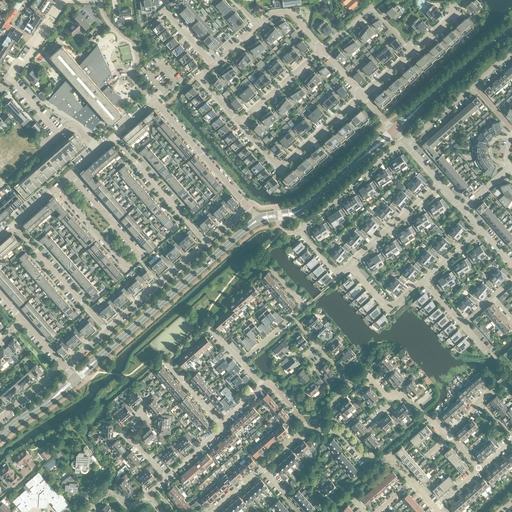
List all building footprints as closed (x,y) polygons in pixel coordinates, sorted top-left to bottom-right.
[(153,3),(152,3),(151,0),(149,0),(147,0),(147,1),(145,2),(145,0),(140,1),(141,10),(145,10),(146,11),(152,10),(151,6),(152,6),(160,5),(159,0),(153,1),(153,3)] [(217,12),(220,10),(228,3),(225,0),(216,0),(212,4),(211,5),(217,12)] [(338,0),(339,0),(344,5),(345,4),(347,5),(345,7),(349,12),(351,10),(361,0),(338,0)] [(470,8),(471,8),(472,9),(471,10),(474,14),(482,8),(479,4),(480,3),(476,0),(474,0),(472,2),(472,1),(467,5),(470,8)] [(179,13),(183,18),(193,9),(187,2),(179,10),(180,12),(179,13)] [(220,15),(223,19),(232,11),(230,9),(232,8),(228,3),(220,10),(223,13),(220,15)] [(392,16),(395,19),(402,13),(399,10),(400,9),(396,4),(393,7),(392,6),(388,10),(391,14),(392,13),(393,15),(392,16)] [(426,13),(432,20),(436,17),(435,15),(437,14),(437,15),(441,12),(437,7),(436,8),(433,5),(428,9),(429,10),(426,13)] [(11,11),(8,15),(13,18),(17,11),(13,8),(11,11)] [(119,10),(120,17),(132,16),(131,8),(119,10)] [(193,9),(183,18),(185,20),(187,23),(189,21),(191,23),(199,16),(198,15),(193,9)] [(223,19),(229,25),(240,16),(235,12),(234,13),(232,11),(223,19)] [(31,18),(28,23),(37,28),(44,18),(45,17),(39,13),(38,15),(36,13),(34,16),(31,14),(29,17),(31,18)] [(75,22),(81,29),(84,31),(90,25),(79,14),(73,20),(75,22)] [(7,17),(5,20),(9,23),(13,18),(8,15),(7,17)] [(191,27),(195,32),(205,23),(199,16),(191,23),(192,26),(191,27)] [(240,16),(229,25),(235,32),(244,25),(242,22),(244,21),(240,16)] [(374,24),(372,26),(378,32),(381,30),(379,28),(383,25),(379,20),(378,20),(375,17),(371,21),(374,24)] [(467,21),(463,25),(471,33),(472,32),(470,30),(473,27),(472,26),(475,24),(468,17),(465,20),(467,21)] [(158,18),(150,25),(157,33),(165,27),(161,23),(162,22),(158,18)] [(411,25),(418,33),(421,30),(420,28),(422,27),(423,28),(426,25),(422,20),(421,21),(418,18),(414,22),(414,23),(411,25)] [(280,26),(278,27),(284,34),(287,31),(286,30),(290,26),(285,21),(284,22),(282,19),(277,22),(280,26)] [(317,29),(323,36),(327,33),(326,32),(328,30),(328,31),(332,28),(328,24),(327,24),(324,21),(319,25),(320,26),(317,29)] [(6,22),(2,27),(5,28),(10,31),(13,33),(10,37),(16,41),(17,42),(23,33),(6,22)] [(81,29),(75,22),(67,29),(73,36),(81,29)] [(28,23),(26,26),(35,32),(37,28),(28,23)] [(201,35),(202,37),(211,29),(205,23),(195,32),(199,36),(201,35)] [(368,25),(363,29),(370,37),(373,33),(375,35),(378,32),(372,26),(370,27),(368,25)] [(458,26),(455,29),(461,36),(463,34),(464,35),(468,32),(470,34),(471,33),(463,25),(459,28),(458,26)] [(35,32),(26,26),(23,30),(28,33),(29,33),(33,36),(35,32)] [(165,27),(157,33),(164,40),(171,34),(167,30),(168,29),(166,26),(165,27)] [(274,26),(269,31),(276,38),(280,35),(281,36),(284,34),(278,27),(276,29),(274,26)] [(203,40),(207,45),(214,38),(211,35),(214,33),(211,29),(202,37),(204,39),(203,40)] [(370,37),(363,29),(358,33),(360,36),(358,38),(364,44),(367,42),(366,40),(370,37)] [(453,33),(449,36),(457,45),(458,44),(456,42),(460,39),(459,38),(461,36),(455,29),(452,31),(453,33)] [(276,38),(269,31),(264,35),(267,37),(264,39),(270,46),(273,43),(272,42),(276,38)] [(86,40),(88,43),(94,37),(91,34),(86,40)] [(165,41),(171,48),(178,42),(174,38),(176,37),(173,34),(165,41)] [(8,36),(5,40),(13,45),(16,41),(10,37),(8,36)] [(214,38),(207,45),(211,50),(212,48),(214,51),(223,43),(217,36),(214,38)] [(444,38),(441,41),(448,48),(450,46),(451,47),(454,44),(456,46),(457,45),(449,36),(445,40),(444,38)] [(353,38),(348,42),(355,50),(358,47),(360,48),(363,45),(357,39),(355,40),(353,38)] [(259,39),(254,44),(261,51),(265,48),(266,50),(269,47),(263,40),(261,42),(259,39)] [(390,41),(387,43),(393,50),(395,48),(398,51),(402,48),(399,44),(400,44),(395,39),(392,42),(390,41)] [(5,40),(2,44),(4,45),(10,50),(13,45),(5,40)] [(297,42),(294,45),(299,51),(301,50),(304,53),(308,49),(306,46),(306,45),(302,40),(298,44),(297,42)] [(178,42),(171,48),(177,55),(184,49),(180,45),(182,44),(179,41),(178,42)] [(440,45),(436,48),(444,57),(445,56),(443,54),(446,51),(445,50),(448,48),(441,41),(438,43),(440,45)] [(345,49),(343,51),(349,57),(352,55),(351,53),(355,50),(348,42),(343,46),(345,49)] [(386,47),(382,51),(389,58),(393,54),(391,51),(393,50),(387,43),(384,46),(386,47)] [(68,77),(48,100),(92,130),(103,117),(110,125),(123,114),(114,104),(122,96),(108,86),(102,91),(100,88),(113,76),(98,44),(79,65),(77,63),(62,45),(49,56),(68,77)] [(252,51),(250,52),(256,59),(258,56),(257,55),(261,51),(254,44),(249,48),(252,51)] [(4,45),(2,50),(8,54),(10,50),(4,45)] [(292,49),(288,52),(295,60),(300,56),(298,53),(299,51),(294,45),(291,47),(292,49)] [(430,50),(428,53),(434,60),(436,58),(437,59),(441,56),(442,58),(444,57),(436,48),(432,52),(430,50)] [(178,56),(184,63),(191,57),(188,53),(189,52),(186,49),(178,56)] [(349,57),(343,51),(341,52),(339,49),(334,53),(337,56),(336,57),(341,62),(345,58),(346,60),(349,57)] [(246,51),(241,56),(248,63),(251,60),(253,61),(256,59),(250,52),(248,54),(246,51)] [(389,58),(382,51),(378,54),(377,53),(374,55),(379,62),(381,60),(384,63),(389,58)] [(295,60),(288,52),(284,56),(283,54),(280,57),(286,63),(288,62),(290,64),(295,60)] [(426,57),(422,60),(430,69),(431,68),(429,66),(433,63),(432,62),(434,60),(428,53),(425,55),(426,57)] [(371,60),(367,64),(374,71),(378,67),(376,65),(378,63),(371,54),(368,57),(371,60)] [(191,57),(184,63),(190,70),(197,64),(194,60),(195,59),(192,56),(191,57)] [(248,63),(241,56),(236,60),(238,62),(236,64),(242,71),(245,68),(244,67),(248,63)] [(277,62),(273,65),(280,73),(285,69),(283,66),(285,64),(279,58),(276,61),(277,62)] [(417,62),(414,65),(421,72),(423,70),(424,71),(427,68),(429,70),(430,69),(422,60),(418,64),(417,62)] [(320,71),(318,73),(324,79),(327,77),(326,75),(330,72),(325,67),(324,67),(322,64),(317,68),(320,71)] [(362,66),(359,68),(365,75),(367,73),(369,76),(374,71),(367,64),(363,67),(362,66)] [(231,65),(226,69),(233,77),(236,73),(238,75),(241,72),(235,65),(233,67),(231,65)] [(268,67),(265,70),(271,76),(273,75),(275,77),(280,73),(273,65),(269,69),(268,67)] [(413,69),(409,72),(416,81),(417,80),(416,78),(419,75),(418,74),(421,72),(414,65),(411,67),(413,69)] [(365,75),(359,68),(356,71),(357,72),(353,76),(358,81),(358,80),(361,84),(365,80),(363,77),(365,75)] [(223,76),(221,77),(227,84),(230,81),(229,80),(233,77),(226,69),(221,73),(223,76)] [(32,80),(31,81),(34,85),(39,80),(38,80),(41,78),(41,79),(43,76),(40,73),(37,75),(32,70),(27,75),(32,80)] [(263,74),(260,77),(266,85),(271,81),(269,78),(271,76),(265,70),(262,72),(263,74)] [(314,72),(309,76),(316,84),(320,80),(321,82),(324,79),(318,73),(316,74),(314,72)] [(403,74),(401,76),(407,84),(409,82),(410,83),(414,80),(415,82),(416,81),(409,72),(405,75),(403,74)] [(504,73),(500,76),(506,83),(510,79),(504,73)] [(227,84),(221,77),(219,79),(216,76),(212,79),(215,83),(214,83),(219,89),(223,85),(224,87),(227,84)] [(316,84),(309,76),(304,80),(307,83),(305,85),(310,91),(313,89),(312,87),(316,84)] [(399,81),(395,84),(403,93),(404,92),(402,90),(405,87),(405,86),(407,84),(401,76),(398,79),(399,81)] [(500,76),(496,79),(502,86),(504,88),(508,85),(506,83),(500,76)] [(266,85),(260,77),(256,81),(255,79),(251,82),(257,88),(259,87),(262,89),(266,85)] [(496,79),(493,83),(498,90),(502,86),(496,79)] [(248,87),(245,90),(251,98),(256,94),(254,91),(256,89),(250,83),(247,86),(248,87)] [(493,83),(489,86),(495,93),(498,90),(493,83)] [(390,86),(387,88),(394,96),(396,94),(397,95),(400,92),(402,94),(403,93),(395,84),(391,87),(390,86)] [(299,85),(294,89),(301,97),(305,94),(306,95),(309,92),(303,86),(301,88),(299,85)] [(337,88),(334,90),(339,97),(341,95),(344,98),(348,95),(346,91),(342,86),(338,89),(337,88)] [(495,93),(489,86),(484,90),(491,97),(495,93)] [(186,93),(192,100),(199,94),(200,93),(197,90),(196,91),(193,87),(186,93)] [(386,92),(382,96),(389,105),(390,104),(389,102),(392,99),(391,98),(394,96),(387,88),(384,91),(386,92)] [(292,96),(290,98),(296,104),(298,102),(297,100),(301,97),(294,89),(289,94),(292,96)] [(240,92),(237,95),(242,101),(244,100),(247,102),(251,98),(245,90),(241,94),(240,92)] [(332,94),(328,98),(335,105),(340,101),(338,99),(339,97),(334,90),(331,93),(332,94)] [(199,94),(192,100),(198,107),(206,100),(203,97),(202,98),(199,94)] [(242,101),(237,95),(234,97),(235,99),(231,102),(236,108),(236,107),(239,110),(243,106),(241,103),(242,101)] [(389,105),(382,96),(378,99),(376,98),(373,100),(380,108),(382,105),(383,106),(387,103),(388,106),(389,105)] [(477,96),(472,100),(479,107),(483,104),(477,96)] [(286,97),(281,101),(287,109),(291,106),(293,107),(296,104),(290,98),(288,99),(286,97)] [(335,105),(328,98),(324,101),(323,100),(320,102),(326,109),(328,107),(330,110),(335,105)] [(27,117),(11,100),(5,106),(21,123),(27,117)] [(472,101),(469,104),(475,111),(478,107),(478,108),(479,107),(472,100),(472,101)] [(287,109),(281,101),(276,105),(278,108),(276,110),(282,116),(285,114),(284,112),(287,109)] [(199,108),(205,115),(212,109),(213,108),(210,105),(209,106),(206,102),(199,108)] [(317,107),(313,111),(320,119),(325,114),(323,112),(325,110),(319,103),(316,106),(317,107)] [(469,104),(465,107),(471,114),(475,111),(469,104)] [(465,107),(461,110),(467,117),(471,114),(465,107)] [(151,120),(153,117),(158,113),(154,109),(147,115),(151,120)] [(212,109),(205,115),(211,122),(219,115),(216,112),(215,113),(212,109)] [(362,113),(358,117),(366,125),(367,125),(365,122),(368,119),(370,116),(364,109),(361,112),(362,113)] [(271,110),(266,114),(273,122),(276,119),(278,120),(281,117),(275,111),(273,113),(271,110)] [(461,110),(457,114),(463,121),(467,117),(461,110)] [(308,113),(305,115),(311,122),(313,120),(315,123),(320,119),(313,111),(309,114),(308,113)] [(5,127),(12,119),(7,113),(2,119),(0,117),(0,126),(3,124),(5,127)] [(153,117),(160,124),(164,120),(158,113),(153,117)] [(263,121),(261,123),(267,129),(270,127),(269,125),(273,122),(266,114),(261,119),(263,121)] [(457,114),(453,117),(459,124),(463,121),(457,114)] [(149,121),(151,120),(147,115),(140,121),(144,126),(147,123),(149,126),(151,124),(149,121)] [(303,119),(300,123),(306,130),(311,126),(309,124),(311,122),(305,115),(302,118),(303,119)] [(212,123),(218,130),(225,124),(226,123),(224,120),(222,121),(219,117),(212,123)] [(353,118),(350,121),(356,128),(359,126),(360,127),(363,124),(365,126),(366,125),(358,117),(354,120),(353,118)] [(453,117),(449,121),(455,127),(459,124),(453,117)] [(157,127),(160,131),(168,125),(164,120),(160,124),(157,127)] [(148,130),(144,126),(140,121),(131,129),(139,138),(148,130)] [(267,129),(261,123),(259,125),(256,121),(252,125),(255,128),(254,129),(259,134),(263,131),(264,132),(267,129)] [(348,125),(345,128),(352,137),(353,136),(352,134),(355,131),(354,130),(356,128),(350,121),(347,123),(348,125)] [(449,121),(446,124),(452,131),(455,127),(449,121)] [(500,121),(492,123),(496,133),(500,132),(501,132),(500,130),(505,126),(500,121)] [(491,122),(485,126),(486,127),(492,135),(496,133),(492,123),(491,122)] [(42,128),(36,123),(31,127),(37,133),(42,128)] [(306,130),(300,123),(296,126),(295,125),(291,127),(297,134),(299,132),(302,135),(306,130)] [(225,124),(218,130),(224,137),(232,130),(230,127),(228,128),(225,124)] [(446,124),(442,127),(448,134),(452,131),(446,124)] [(160,131),(164,135),(171,129),(168,125),(160,131)] [(442,127),(438,131),(444,138),(448,134),(442,127)] [(486,127),(481,132),(489,139),(492,135),(486,127)] [(288,133),(285,136),(291,144),(296,139),(294,137),(296,135),(290,128),(287,131),(288,133)] [(339,130),(336,133),(343,140),(345,138),(346,139),(349,136),(351,138),(352,137),(345,128),(341,132),(339,130)] [(130,146),(139,138),(131,129),(122,137),(130,146)] [(164,135),(167,139),(175,133),(171,129),(164,135)] [(438,131),(434,134),(440,141),(444,138),(438,131)] [(225,138),(231,145),(238,139),(239,138),(237,135),(236,136),(232,132),(225,138)] [(481,132),(477,139),(487,143),(489,139),(481,132)] [(33,190),(63,164),(77,152),(77,153),(86,146),(74,133),(14,185),(26,198),(34,191),(33,190)] [(167,139),(171,144),(179,137),(175,133),(167,139)] [(335,137),(331,140),(339,149),(340,148),(338,146),(341,143),(340,142),(343,140),(336,133),(334,135),(335,137)] [(434,134),(430,137),(436,144),(440,141),(434,134)] [(280,138),(277,140),(282,147),(284,145),(287,148),(291,144),(285,136),(281,139),(280,138)] [(171,144),(175,148),(182,141),(179,137),(171,144)] [(430,137),(426,141),(432,148),(436,144),(430,137)] [(238,139),(231,145),(237,152),(245,145),(243,141),(242,142),(238,139)] [(477,139),(475,145),(485,147),(487,143),(477,139)] [(282,147),(277,140),(274,143),(275,144),(271,148),(276,153),(276,152),(279,156),(283,152),(281,149),(282,147)] [(326,142),(323,145),(329,152),(332,150),(333,151),(336,148),(338,150),(339,149),(331,140),(327,144),(326,142)] [(175,148),(178,152),(186,145),(182,141),(175,148)] [(426,141),(421,145),(428,153),(433,149),(432,148),(426,141)] [(143,156),(144,155),(151,149),(147,145),(139,152),(143,156)] [(178,152),(182,156),(189,149),(186,145),(178,152)] [(321,149),(318,152),(325,161),(326,160),(324,158),(328,155),(327,154),(329,152),(323,145),(320,147),(321,149)] [(108,150),(114,158),(116,159),(120,155),(112,146),(108,150)] [(238,153),(244,160),(252,154),(253,153),(250,150),(249,151),(245,147),(238,153)] [(144,155),(147,159),(154,153),(151,149),(144,155)] [(189,149),(182,156),(185,160),(193,153),(189,149)] [(433,149),(428,153),(435,161),(440,156),(439,155),(440,154),(438,151),(436,152),(433,149)] [(108,150),(104,153),(110,161),(114,158),(108,150)] [(312,154),(309,157),(316,164),(318,162),(319,163),(322,160),(324,162),(325,161),(318,152),(314,156),(312,154)] [(104,153),(99,157),(106,165),(110,161),(104,153)] [(147,159),(151,162),(157,157),(154,153),(147,159)] [(252,154),(244,160),(250,167),(259,160),(256,156),(255,157),(252,154)] [(397,157),(395,159),(401,168),(406,164),(405,162),(408,160),(403,154),(397,158),(397,157)] [(187,162),(190,166),(198,159),(194,155),(187,162)] [(440,156),(435,161),(439,165),(445,159),(442,155),(440,156)] [(478,167),(480,166),(488,160),(486,156),(477,159),(474,160),(478,167)] [(99,157),(95,161),(102,168),(106,165),(99,157)] [(151,162),(154,166),(161,161),(160,161),(157,157),(151,162)] [(308,161),(304,164),(312,173),(313,172),(311,170),(314,167),(313,166),(316,164),(309,157),(306,159),(308,161)] [(157,170),(164,164),(165,163),(162,159),(160,161),(161,161),(154,166),(157,170)] [(190,166),(194,170),(202,163),(198,159),(190,166)] [(401,168),(395,159),(391,162),(390,163),(391,165),(389,167),(393,173),(401,168)] [(445,159),(439,165),(442,168),(449,163),(445,159)] [(484,171),(485,171),(491,163),(488,160),(480,166),(485,171),(484,171)] [(95,161),(91,164),(98,172),(102,168),(95,161)] [(251,168),(257,175),(265,169),(266,168),(263,165),(262,166),(258,162),(251,168)] [(194,170),(198,174),(205,167),(202,163),(194,170)] [(449,163),(442,168),(445,172),(452,166),(449,163)] [(491,163),(485,171),(493,177),(498,172),(495,168),(495,166),(491,163)] [(91,164),(87,168),(94,175),(98,172),(91,164)] [(119,170),(122,174),(127,170),(129,169),(125,164),(119,170)] [(157,170),(161,174),(167,168),(164,164),(157,170)] [(299,166),(296,168),(302,176),(305,174),(306,175),(309,172),(311,174),(312,173),(304,164),(300,167),(299,166)] [(452,166),(445,172),(449,176),(455,170),(452,166)] [(198,174),(201,178),(209,171),(205,167),(198,174)] [(80,174),(94,189),(102,183),(99,180),(99,179),(96,182),(92,177),(94,175),(87,168),(80,174)] [(161,174),(164,178),(171,172),(167,168),(161,174)] [(294,173),(290,176),(298,185),(299,184),(297,182),(301,179),(300,178),(302,176),(296,168),(293,171),(294,173)] [(381,171),(379,172),(386,182),(391,178),(389,176),(392,174),(388,168),(382,172),(381,171)] [(265,169),(257,175),(263,182),(272,174),(269,171),(268,172),(265,169)] [(120,175),(124,179),(130,174),(127,170),(122,174),(120,175)] [(455,170),(449,176),(452,180),(459,174),(455,170)] [(201,178),(205,182),(212,175),(209,171),(201,178)] [(164,178),(168,181),(174,176),(171,172),(164,178)] [(386,182),(379,172),(375,176),(374,176),(376,179),(373,180),(378,187),(386,182)] [(411,180),(413,182),(422,189),(423,188),(423,187),(428,182),(427,181),(427,182),(419,172),(416,176),(415,175),(411,180)] [(124,179),(127,183),(134,177),(130,174),(124,179)] [(459,174),(452,180),(455,184),(462,178),(459,174)] [(205,182),(208,186),(216,180),(212,175),(205,182)] [(168,181),(171,185),(177,180),(174,176),(168,181)] [(298,185),(290,176),(287,179),(285,178),(282,180),(289,188),(291,186),(292,186),(295,184),(297,186),(298,185)] [(126,184),(129,188),(137,181),(134,177),(127,183),(126,184)] [(269,188),(272,192),(279,185),(276,182),(275,183),(273,181),(274,180),(271,177),(267,181),(268,182),(264,185),(268,189),(269,188)] [(499,183),(500,186),(509,183),(505,178),(506,178),(505,177),(499,183)] [(462,178),(455,184),(459,188),(465,182),(462,178)] [(171,185),(174,189),(181,184),(177,180),(171,185)] [(208,186),(212,190),(220,184),(216,180),(208,186)] [(133,192),(134,191),(140,185),(137,181),(129,188),(133,192)] [(366,185),(364,186),(370,195),(375,192),(374,190),(376,188),(372,181),(366,185)] [(413,182),(407,189),(413,194),(415,192),(417,194),(418,193),(422,189),(413,182)] [(465,182),(459,188),(462,191),(462,192),(469,185),(465,182)] [(499,200),(502,204),(511,193),(511,186),(511,187),(510,183),(510,182),(509,183),(500,186),(503,192),(503,193),(504,192),(505,194),(499,200)] [(94,189),(98,194),(105,187),(102,183),(94,189)] [(174,189),(178,193),(184,187),(181,184),(174,189)] [(220,184),(212,190),(216,194),(223,188),(220,184)] [(469,185),(462,192),(466,196),(473,190),(474,191),(476,189),(471,184),(469,185)] [(134,191),(137,194),(144,189),(140,185),(134,191)] [(370,195),(364,186),(360,189),(359,190),(360,192),(358,194),(362,200),(370,195)] [(98,194),(101,198),(109,191),(105,187),(98,194)] [(178,193),(181,197),(187,191),(184,187),(178,193)] [(137,194),(141,198),(147,193),(144,189),(137,194)] [(402,191),(398,195),(406,203),(408,201),(407,201),(412,195),(406,190),(404,192),(402,191)] [(101,198),(105,202),(112,195),(109,191),(101,198)] [(181,197),(184,201),(191,195),(187,191),(181,197)] [(11,197),(11,198),(18,205),(22,201),(16,194),(14,192),(10,196),(11,197)] [(141,198),(144,202),(150,196),(147,193),(141,198)] [(511,193),(502,204),(506,208),(511,200),(511,193)] [(184,201),(188,204),(194,199),(196,198),(192,194),(191,195),(184,201)] [(230,194),(223,201),(228,206),(230,204),(234,209),(239,204),(230,194)] [(105,202),(108,206),(116,199),(112,195),(105,202)] [(350,198),(348,200),(355,209),(360,205),(361,207),(363,205),(357,195),(351,199),(350,198)] [(406,203),(398,195),(392,203),(398,208),(400,205),(402,207),(402,206),(406,203)] [(144,202),(147,206),(154,200),(150,196),(144,202)] [(61,219),(68,212),(54,197),(47,203),(54,210),(56,208),(61,213),(58,216),(61,219)] [(11,198),(7,201),(14,209),(18,205),(11,198)] [(436,202),(434,203),(440,212),(449,206),(442,198),(436,202)] [(3,205),(10,212),(14,209),(7,201),(5,199),(1,203),(3,205)] [(108,206),(112,210),(120,203),(116,199),(108,206)] [(188,204),(191,208),(196,204),(198,203),(194,199),(188,204)] [(147,206),(151,210),(157,204),(154,200),(147,206)] [(355,209),(348,200),(344,203),(343,204),(345,206),(342,207),(347,214),(355,209)] [(223,201),(217,207),(225,216),(230,212),(226,208),(228,206),(223,201)] [(476,208),(480,212),(487,206),(483,202),(476,208)] [(50,214),(54,210),(47,203),(43,206),(50,214)] [(112,210),(116,214),(123,207),(120,203),(112,210)] [(440,212),(434,203),(430,206),(429,207),(430,209),(428,211),(432,218),(440,212)] [(151,210),(154,214),(161,208),(157,204),(151,210)] [(196,204),(191,208),(189,209),(193,214),(199,208),(196,204)] [(386,204),(382,209),(391,216),(392,215),(392,214),(396,209),(390,204),(388,206),(386,204)] [(3,205),(0,207),(0,209),(6,216),(10,212),(3,205)] [(46,218),(50,214),(43,206),(39,210),(46,218)] [(480,212),(484,216),(490,210),(487,206),(480,212),(480,213),(480,212)] [(123,207),(116,214),(119,218),(127,211),(123,207)] [(217,207),(210,213),(214,218),(216,216),(221,221),(225,216),(217,207)] [(158,217),(164,212),(161,208),(154,214),(153,215),(156,219),(158,217)] [(335,212),(333,213),(339,222),(344,219),(343,217),(345,215),(341,209),(335,212)] [(391,216),(382,209),(376,216),(382,221),(384,219),(386,221),(387,220),(391,216)] [(42,221),(46,218),(39,210),(35,214),(42,221)] [(484,216),(487,220),(494,214),(490,210),(484,216)] [(61,219),(64,223),(72,216),(68,212),(61,219)] [(158,217),(161,221),(167,216),(164,212),(158,217)] [(420,215),(418,217),(425,226),(430,222),(428,220),(431,219),(426,212),(421,216),(420,215)] [(121,220),(124,224),(132,217),(128,213),(121,220)] [(210,213),(203,219),(211,229),(216,224),(212,220),(214,218),(210,213)] [(339,222),(333,213),(329,217),(328,217),(329,219),(327,221),(331,228),(339,222)] [(38,225),(42,221),(35,214),(31,217),(38,225)] [(487,220),(490,224),(497,218),(494,214),(487,220)] [(64,223),(68,227),(75,221),(72,216),(64,223)] [(161,221),(164,225),(171,219),(167,216),(161,221)] [(367,222),(367,223),(375,230),(377,229),(376,228),(381,223),(373,216),(370,219),(368,217),(365,221),(367,222)] [(34,228),(38,225),(31,217),(27,221),(34,228)] [(124,224),(128,228),(136,221),(132,217),(124,224)] [(425,226),(418,217),(415,220),(414,220),(413,221),(415,223),(412,225),(417,231),(425,226)] [(490,224),(494,227),(500,221),(497,218),(490,224)] [(168,229),(169,228),(174,223),(171,219),(164,225),(168,229)] [(211,229),(203,219),(196,225),(200,230),(203,228),(207,233),(211,229)] [(468,227),(462,222),(461,219),(457,224),(455,222),(452,226),(453,228),(462,235),(464,233),(463,233),(468,227)] [(30,232),(34,228),(27,221),(23,224),(30,232)] [(68,227),(71,231),(79,225),(75,221),(68,227)] [(128,228),(132,232),(139,225),(136,221),(128,228)] [(494,227),(497,231),(504,225),(500,221),(494,227)] [(174,223),(169,228),(173,232),(179,226),(175,222),(174,223)] [(319,225),(317,227),(324,236),(329,233),(327,230),(330,229),(325,222),(320,226),(319,225)] [(375,230),(367,223),(361,230),(367,235),(369,233),(371,234),(371,233),(375,230)] [(71,231),(75,235),(82,229),(79,225),(71,231)] [(132,232),(135,236),(143,229),(139,225),(132,232)] [(497,231),(500,235),(507,229),(504,225),(497,231)] [(405,229),(403,230),(409,240),(414,236),(413,234),(415,232),(411,226),(405,230),(405,229)] [(324,236),(317,227),(313,230),(312,231),(314,233),(311,235),(316,241),(324,236)] [(355,232),(351,236),(360,244),(361,242),(365,236),(359,231),(356,228),(355,230),(354,230),(355,232)] [(462,235),(453,228),(447,235),(453,240),(455,237),(457,239),(458,238),(462,235)] [(75,235),(78,239),(86,233),(82,229),(75,235)] [(135,236),(139,240),(146,233),(143,229),(135,236)] [(500,235),(504,239),(511,233),(507,229),(500,235)] [(190,230),(183,236),(191,246),(196,242),(192,237),(194,235),(190,230)] [(409,240),(403,230),(399,234),(398,234),(399,237),(397,238),(401,245),(409,240)] [(43,244),(44,242),(51,237),(47,233),(39,240),(43,244)] [(78,239),(82,243),(90,237),(86,233),(78,239)] [(139,240),(142,244),(150,238),(146,233),(139,240)] [(12,234),(4,241),(11,250),(20,243),(12,234)] [(360,244),(351,236),(349,235),(346,239),(348,240),(345,243),(351,249),(353,246),(355,248),(356,247),(360,244)] [(183,236),(176,243),(180,247),(182,246),(187,250),(191,246),(183,236)] [(442,236),(438,241),(446,248),(448,247),(447,246),(452,241),(446,236),(444,238),(442,236)] [(44,242),(48,246),(54,240),(51,237),(44,242)] [(90,237),(82,243),(86,248),(93,241),(90,237)] [(142,244),(146,248),(153,242),(150,238),(142,244)] [(389,243),(387,244),(394,253),(399,250),(400,251),(402,249),(395,239),(390,243),(389,243)] [(48,246),(51,250),(57,244),(54,240),(48,246)] [(0,244),(0,255),(3,258),(11,250),(4,241),(0,244)] [(301,241),(289,252),(295,257),(299,254),(299,255),(303,251),(303,250),(305,248),(301,241)] [(446,248),(438,241),(432,248),(438,253),(440,251),(442,253),(442,252),(446,248)] [(153,242),(146,248),(150,253),(157,246),(153,242)] [(89,255),(91,254),(98,247),(95,243),(86,251),(89,255)] [(176,243),(169,249),(178,258),(182,254),(178,249),(180,247),(176,243)] [(51,250),(54,254),(61,248),(57,244),(51,250)] [(394,253),(387,244),(383,247),(382,248),(384,250),(381,252),(386,258),(394,253)] [(474,249),(480,258),(482,260),(486,257),(485,255),(486,255),(484,252),(487,250),(482,244),(476,248),(474,249)] [(340,245),(336,250),(344,257),(346,256),(345,255),(350,250),(344,245),(342,247),(340,245)] [(91,254),(94,258),(102,251),(98,247),(91,254)] [(54,254),(58,258),(64,252),(61,248),(54,254)] [(344,257),(336,250),(334,248),(330,252),(332,254),(330,257),(335,263),(338,260),(340,262),(340,261),(344,257)] [(425,248),(421,253),(431,262),(432,261),(432,260),(437,255),(429,248),(427,250),(425,248)] [(169,249),(162,255),(166,260),(169,258),(173,262),(178,258),(169,249)] [(307,249),(296,259),(302,264),(305,261),(306,262),(310,259),(309,258),(312,256),(307,249)] [(480,258),(474,249),(470,252),(469,253),(471,255),(468,257),(473,263),(480,258)] [(94,258),(98,262),(106,255),(102,251),(94,258)] [(19,258),(22,261),(27,257),(29,256),(25,252),(19,258)] [(58,258),(61,261),(68,256),(64,252),(58,258)] [(374,256),(372,258),(378,267),(383,263),(382,261),(384,259),(380,253),(374,257),(374,256)] [(431,262),(421,253),(417,257),(419,259),(416,262),(422,267),(424,265),(426,266),(427,266),(431,262)] [(98,262),(102,266),(109,259),(106,255),(98,262)] [(162,255),(155,261),(164,270),(169,266),(164,261),(166,260),(162,255)] [(61,261),(65,265),(71,260),(68,256),(61,261)] [(316,265),(318,263),(314,256),(302,267),(309,272),(312,269),(313,270),(316,266),(316,265)] [(21,263),(24,267),(31,261),(27,257),(22,261),(21,263)] [(378,267),(372,258),(368,261),(367,262),(368,264),(365,266),(370,272),(374,270),(375,272),(379,269),(378,267)] [(460,261),(459,263),(465,272),(470,268),(469,266),(471,264),(467,258),(461,262),(460,261)] [(102,266),(105,270),(113,263),(109,259),(102,266)] [(65,265),(68,269),(74,263),(71,260),(65,265)] [(24,267),(28,271),(34,265),(31,261),(24,267)] [(164,270),(155,261),(148,267),(153,272),(155,270),(159,275),(164,270)] [(68,269),(71,273),(78,267),(74,263),(68,269)] [(105,270),(109,274),(116,267),(113,263),(105,270)] [(411,264),(407,268),(415,276),(417,274),(416,274),(421,268),(415,263),(413,265),(411,264)] [(465,272),(459,263),(455,266),(454,267),(455,269),(453,270),(457,277),(465,272)] [(320,264),(309,274),(315,279),(319,276),(319,277),(323,274),(322,273),(325,271),(320,264)] [(31,274),(37,269),(34,265),(28,271),(26,272),(29,276),(31,274)] [(71,273),(75,277),(81,271),(78,267),(71,273)] [(109,274),(112,278),(120,271),(116,267),(109,274)] [(498,269),(494,273),(502,281),(504,279),(503,279),(508,273),(503,267),(500,270),(498,269)] [(415,276),(407,268),(401,275),(407,281),(409,278),(411,280),(411,279),(415,276)] [(31,274),(34,278),(41,273),(37,269),(31,274)] [(146,269),(138,276),(142,281),(145,278),(149,283),(154,279),(146,269)] [(75,277),(78,281),(84,275),(81,271),(75,277)] [(120,271),(112,278),(116,282),(124,275),(120,271)] [(327,271),(316,282),(322,287),(325,284),(326,285),(330,281),(329,280),(331,278),(327,271)] [(260,279),(264,284),(271,277),(269,275),(270,274),(268,272),(260,279)] [(445,275),(443,276),(449,285),(455,282),(453,280),(456,278),(451,272),(445,275)] [(34,278),(38,282),(44,276),(41,273),(34,278)] [(502,281),(494,273),(488,280),(494,286),(495,283),(497,285),(498,284),(502,281)] [(0,279),(0,283),(2,285),(9,279),(6,274),(0,279)] [(78,281),(81,284),(88,279),(84,275),(78,281)] [(38,282),(41,286),(47,280),(44,276),(38,282)] [(138,276),(131,282),(140,292),(144,288),(140,283),(142,281),(138,276)] [(352,285),(355,283),(350,276),(339,287),(345,292),(348,289),(349,290),(353,286),(352,285)] [(449,285),(443,276),(439,280),(438,280),(440,282),(436,285),(442,291),(449,285)] [(264,284),(268,289),(276,281),(275,279),(274,280),(271,277),(264,284)] [(396,277),(391,282),(400,289),(401,288),(401,287),(406,282),(400,277),(398,279),(396,277)] [(2,285),(5,289),(13,283),(9,279),(2,285)] [(81,284),(85,288),(91,283),(88,279),(81,284)] [(41,286),(44,290),(51,284),(47,280),(41,286)] [(391,282),(390,280),(386,284),(388,286),(385,289),(391,295),(393,292),(395,294),(396,293),(400,289),(391,282)] [(268,289),(272,293),(279,286),(277,284),(278,283),(276,281),(268,289)] [(131,282),(124,288),(128,293),(131,291),(135,296),(140,292),(131,282)] [(482,282),(478,287),(487,294),(488,293),(488,292),(492,287),(486,282),(484,284),(482,282)] [(5,289),(9,293),(16,287),(13,283),(5,289)] [(85,288),(88,292),(94,286),(91,283),(85,288)] [(44,290),(48,294),(54,288),(51,284),(44,290)] [(357,284),(345,294),(352,299),(355,296),(356,297),(359,294),(359,293),(361,291),(357,284)] [(251,287),(248,290),(255,297),(259,293),(252,285),(250,287),(251,287)] [(88,292),(91,296),(96,292),(98,290),(94,286),(88,292)] [(272,293),(276,298),(284,290),(283,288),(282,289),(279,286),(272,293)] [(9,293),(12,298),(20,291),(16,287),(9,293)] [(487,294),(478,287),(472,294),(478,299),(480,297),(482,299),(483,298),(487,294)] [(48,294),(51,297),(58,292),(54,288),(48,294)] [(124,288),(117,294),(126,304),(130,300),(126,295),(128,293),(124,288)] [(245,291),(243,293),(250,301),(255,297),(248,290),(245,292),(245,291)] [(276,298),(280,302),(287,296),(285,293),(286,292),(284,290),(276,298)] [(12,298),(16,302),(24,295),(20,291),(12,298)] [(363,291),(352,302),(358,307),(362,304),(362,305),(366,301),(365,300),(368,298),(363,291)] [(51,297),(55,301),(61,296),(58,292),(51,297)] [(96,292),(91,296),(90,297),(93,301),(100,296),(96,292)] [(425,292),(413,302),(420,307),(423,305),(424,305),(427,302),(427,301),(429,299),(425,292)] [(242,295),(239,298),(246,305),(250,301),(243,293),(241,294),(242,295)] [(117,294),(110,300),(115,305),(117,303),(121,308),(126,304),(117,294)] [(24,295),(16,302),(20,306),(27,299),(24,295)] [(467,296),(463,301),(471,308),(473,307),(472,306),(477,301),(471,295),(469,298),(467,296)] [(55,301),(58,305),(64,299),(61,296),(55,301)] [(280,302),(284,307),(292,299),(290,297),(290,298),(287,296),(280,302)] [(236,299),(234,301),(243,311),(247,307),(246,305),(239,298),(236,300),(236,299)] [(58,305),(61,309),(68,303),(64,299),(58,305)] [(292,299),(284,307),(288,311),(295,305),(293,302),(294,301),(292,299)] [(370,299),(359,309),(365,314),(368,311),(369,312),(373,309),(372,308),(374,306),(370,299)] [(110,300),(103,306),(112,316),(117,312),(112,307),(115,305),(110,300)] [(431,300),(420,310),(426,315),(430,312),(430,313),(434,309),(433,309),(436,307),(431,300)] [(21,307),(25,311),(32,305),(29,301),(21,307)] [(230,306),(231,308),(232,307),(237,313),(238,315),(243,311),(234,301),(232,302),(232,303),(230,306)] [(471,308),(463,301),(457,308),(462,314),(464,311),(466,312),(467,311),(471,308)] [(61,309),(65,313),(71,307),(68,303),(61,309)] [(485,310),(490,315),(498,308),(494,304),(490,308),(489,306),(485,310)] [(25,311),(28,316),(36,309),(32,305),(25,311)] [(112,316),(103,306),(97,312),(101,317),(103,315),(107,320),(112,316)] [(377,306),(365,317),(372,322),(375,319),(375,320),(379,316),(379,315),(381,313),(377,306)] [(68,317),(70,315),(74,311),(71,307),(65,313),(68,317)] [(228,309),(226,310),(234,319),(238,315),(237,313),(232,307),(231,308),(229,310),(228,309)] [(438,307),(426,317),(433,322),(436,320),(437,320),(441,317),(440,316),(442,314),(438,307)] [(490,315),(494,319),(501,313),(499,311),(500,310),(498,308),(490,315)] [(28,316),(32,320),(39,313),(36,309),(28,316)] [(74,311),(70,315),(73,319),(79,314),(76,309),(74,311)] [(267,309),(263,313),(271,322),(274,319),(278,324),(283,320),(275,311),(272,314),(267,309)] [(225,313),(223,315),(229,323),(234,319),(226,310),(224,312),(225,313)] [(32,320),(35,324),(43,317),(39,313),(32,320)] [(263,322),(260,325),(267,333),(272,329),(268,325),(271,322),(263,313),(258,317),(263,322)] [(494,319),(497,323),(505,316),(503,314),(503,315),(501,313),(494,319)] [(385,323),(388,321),(383,314),(372,324),(378,329),(381,326),(382,327),(386,324),(385,323)] [(219,317),(217,318),(225,327),(229,323),(223,315),(220,318),(219,317)] [(318,328),(323,324),(320,321),(315,315),(306,322),(311,328),(316,325),(318,328)] [(445,315),(433,325),(439,330),(443,327),(443,328),(447,324),(449,322),(445,315)] [(497,323),(501,327),(508,321),(507,319),(508,319),(505,316),(497,323)] [(35,324),(39,328),(47,321),(43,317),(35,324)] [(90,318),(83,324),(92,334),(97,330),(92,325),(95,323),(90,318)] [(225,327),(217,318),(215,320),(216,321),(213,323),(220,331),(225,327)] [(39,328),(43,332),(50,325),(47,321),(39,328)] [(332,335),(332,334),(332,333),(331,331),(330,330),(329,331),(327,328),(332,324),(329,321),(317,331),(319,333),(317,335),(320,338),(321,339),(322,340),(322,339),(323,339),(325,337),(327,339),(330,337),(332,336),(332,335)] [(501,327),(499,329),(501,331),(503,333),(504,334),(505,333),(506,333),(507,333),(508,332),(510,331),(509,330),(511,327),(511,325),(508,321),(501,327)] [(252,322),(248,326),(256,335),(259,333),(263,337),(267,333),(260,325),(257,327),(252,322)] [(451,322),(440,332),(446,337),(449,335),(450,335),(454,332),(453,331),(456,329),(451,322)] [(83,324),(76,330),(81,335),(83,333),(87,338),(92,334),(83,324)] [(43,332),(46,336),(54,329),(50,325),(43,332)] [(248,335),(245,338),(252,346),(257,342),(253,338),(256,335),(248,326),(243,330),(248,335)] [(54,329),(46,336),(50,340),(57,334),(54,329)] [(76,330),(70,336),(78,346),(83,342),(79,337),(81,335),(76,330)] [(458,330),(446,340),(453,345),(456,342),(457,343),(460,339),(462,337),(458,330)] [(305,344),(307,342),(300,333),(295,338),(297,340),(296,344),(297,344),(296,345),(300,350),(306,345),(305,344)] [(252,346),(245,338),(242,340),(237,335),(232,339),(241,349),(244,346),(248,350),(252,346)] [(340,351),(344,348),(342,346),(342,345),(339,341),(341,339),(337,335),(331,340),(333,343),(328,347),(333,353),(338,349),(340,351)] [(70,336),(63,342),(67,347),(69,345),(73,350),(78,346),(70,336)] [(202,338),(200,340),(207,349),(212,344),(205,337),(202,339),(202,338)] [(464,337),(453,347),(459,352),(463,350),(467,347),(466,346),(469,344),(464,337)] [(14,348),(11,351),(16,356),(21,352),(18,349),(21,347),(19,344),(20,344),(17,341),(14,338),(10,342),(11,342),(9,343),(14,348)] [(288,345),(290,343),(286,339),(272,352),(277,357),(281,353),(283,355),(287,352),(286,350),(290,347),(288,345)] [(199,343),(196,345),(203,353),(207,349),(200,340),(198,342),(199,343)] [(67,347),(63,342),(56,348),(64,358),(69,354),(65,349),(67,347)] [(193,346),(191,348),(198,357),(203,353),(196,345),(193,347),(193,346)] [(353,361),(356,358),(350,351),(351,350),(349,347),(342,353),(343,353),(345,355),(341,358),(341,359),(342,357),(347,363),(351,359),(353,361)] [(2,349),(0,350),(0,353),(7,361),(12,357),(13,359),(16,356),(11,351),(8,353),(4,348),(3,349),(2,349)] [(190,351),(187,353),(194,360),(198,357),(191,348),(189,350),(190,351)] [(378,362),(382,367),(390,360),(386,356),(388,354),(386,352),(379,358),(381,360),(378,362)] [(184,354),(182,356),(189,364),(194,360),(187,353),(184,355),(184,354)] [(189,364),(182,356),(180,358),(180,359),(178,361),(184,369),(189,364)] [(283,366),(289,372),(298,364),(292,358),(286,363),(284,360),(278,365),(281,368),(283,366)] [(225,368),(228,371),(237,364),(233,359),(228,363),(225,360),(216,368),(220,373),(225,368)] [(389,369),(391,371),(391,372),(395,368),(398,365),(396,363),(393,365),(390,360),(382,367),(386,372),(389,369)] [(153,371),(159,378),(166,371),(164,369),(165,368),(161,363),(153,371)] [(225,379),(229,384),(239,375),(236,372),(241,368),(237,364),(228,371),(231,374),(225,379)] [(320,370),(327,378),(333,373),(326,364),(320,370)] [(36,365),(29,371),(36,379),(40,375),(40,374),(43,371),(40,367),(39,368),(36,365)] [(387,378),(391,383),(399,376),(398,376),(395,372),(397,370),(395,368),(391,372),(391,371),(389,373),(391,375),(387,378)] [(296,375),(303,383),(310,378),(303,370),(296,375)] [(29,371),(22,377),(29,384),(31,382),(32,383),(36,379),(29,371)] [(159,378),(163,382),(171,375),(169,373),(168,374),(166,371),(159,378)] [(192,382),(193,384),(202,377),(198,372),(190,379),(193,382),(192,382)] [(479,372),(475,376),(482,384),(486,381),(481,374),(479,372)] [(239,375),(229,384),(233,388),(239,383),(242,387),(250,379),(246,374),(241,378),(239,375)] [(400,387),(405,383),(407,381),(405,379),(401,374),(398,376),(399,376),(391,383),(395,388),(398,385),(400,387)] [(163,382),(167,387),(174,380),(172,378),(173,377),(171,375),(163,382)] [(405,387),(409,392),(416,385),(412,381),(415,379),(412,376),(407,381),(405,383),(407,385),(405,387)] [(475,376),(471,379),(478,388),(482,384),(475,376)] [(22,377),(16,383),(23,391),(27,387),(26,386),(29,384),(22,377)] [(196,385),(198,388),(206,381),(202,377),(193,384),(195,386),(196,385)] [(321,385),(323,387),(325,385),(320,379),(315,383),(314,382),(306,389),(311,396),(319,389),(318,387),(320,386),(321,385)] [(471,379),(467,383),(474,391),(478,388),(471,379)] [(167,387),(171,391),(179,384),(177,382),(176,383),(174,380),(167,387)] [(200,391),(201,393),(210,386),(206,381),(198,388),(200,391)] [(16,383),(9,389),(15,396),(17,394),(18,395),(23,391),(16,383)] [(467,383),(463,386),(471,394),(474,391),(467,383)] [(171,391),(175,396),(182,389),(180,387),(181,386),(179,384),(171,391)] [(416,385),(409,392),(413,396),(415,394),(417,396),(424,390),(422,387),(420,389),(416,385)] [(210,386),(201,393),(203,395),(204,394),(206,397),(214,391),(210,386)] [(459,390),(461,391),(467,398),(471,394),(463,386),(459,390)] [(135,392),(131,396),(138,403),(142,399),(139,395),(141,393),(136,387),(133,390),(135,392)] [(226,396),(223,399),(231,407),(235,403),(231,399),(234,396),(226,387),(221,391),(226,396)] [(363,395),(366,399),(374,392),(370,388),(367,390),(365,388),(358,394),(360,396),(363,395)] [(9,389),(2,394),(9,403),(13,399),(13,398),(15,396),(9,389)] [(182,389),(175,396),(179,401),(187,393),(185,391),(184,392),(182,389)] [(457,395),(460,399),(461,398),(463,401),(467,398),(461,391),(457,395)] [(378,401),(376,399),(378,397),(374,392),(366,399),(370,403),(368,405),(370,408),(378,401)] [(2,394),(0,396),(0,405),(2,408),(4,406),(5,407),(9,403),(2,394)] [(262,405),(264,404),(271,398),(267,394),(259,401),(262,405)] [(146,406),(151,411),(158,404),(154,400),(156,398),(154,395),(149,400),(151,402),(146,406)] [(181,409),(183,407),(191,401),(188,398),(189,397),(187,395),(177,404),(181,409)] [(122,399),(126,403),(127,405),(128,405),(130,403),(133,407),(138,403),(131,396),(127,400),(125,397),(122,399)] [(231,407),(223,399),(220,401),(215,396),(211,400),(221,412),(223,410),(221,408),(222,407),(226,411),(231,407)] [(492,404),(494,406),(500,401),(496,396),(487,404),(489,407),(492,404)] [(264,404),(268,407),(274,402),(271,398),(264,404)] [(461,398),(460,399),(457,402),(462,408),(467,405),(463,401),(461,398)] [(348,400),(344,404),(350,411),(355,408),(357,410),(359,408),(354,402),(352,404),(348,400)] [(183,407),(187,412),(195,404),(194,402),(193,403),(191,401),(183,407)] [(493,412),(495,414),(504,405),(500,401),(494,406),(496,409),(493,412)] [(269,411),(270,412),(277,405),(274,402),(268,407),(270,410),(269,411)] [(452,403),(451,403),(459,412),(462,408),(457,402),(454,404),(452,403)] [(126,403),(119,409),(128,419),(132,415),(130,412),(132,410),(128,405),(127,405),(126,403)] [(451,403),(447,407),(455,415),(459,412),(451,403)] [(158,404),(151,411),(155,415),(159,412),(161,414),(166,410),(168,412),(172,409),(170,406),(166,409),(164,406),(162,408),(158,404)] [(188,416),(189,418),(198,410),(196,407),(197,406),(195,404),(187,412),(186,413),(189,415),(188,416)] [(350,411),(344,404),(339,408),(342,411),(340,413),(346,420),(348,418),(346,415),(350,411)] [(403,404),(399,408),(405,416),(410,412),(412,414),(414,412),(408,405),(406,407),(403,404)] [(272,412),(274,415),(282,408),(281,409),(277,405),(270,412),(271,413),(272,412)] [(500,413),(502,415),(510,408),(508,409),(504,405),(495,414),(496,416),(500,413)] [(253,407),(249,410),(256,419),(259,416),(260,417),(261,416),(253,407)] [(447,407),(444,410),(451,418),(455,415),(447,407)] [(274,416),(277,419),(285,412),(285,411),(282,408),(274,415),(274,416)] [(393,415),(401,424),(403,422),(401,419),(405,416),(399,408),(394,412),(396,415),(394,417),(393,415)] [(503,419),(505,421),(511,414),(511,410),(510,408),(502,415),(502,416),(504,414),(506,416),(503,419)] [(128,419),(119,409),(112,415),(118,422),(121,420),(123,423),(128,419)] [(189,418),(193,422),(203,413),(202,411),(201,412),(198,410),(189,418)] [(249,410),(245,413),(252,422),(256,418),(256,419),(249,410)] [(282,422),(282,423),(288,424),(288,420),(286,418),(289,416),(286,413),(288,412),(286,410),(285,411),(285,412),(277,419),(278,420),(280,419),(282,422)] [(451,418),(444,410),(438,415),(442,419),(443,418),(447,422),(451,418)] [(197,427),(199,425),(206,419),(204,416),(205,415),(203,413),(193,422),(197,427)] [(245,413),(241,417),(248,425),(252,422),(245,413)] [(388,414),(384,418),(390,426),(395,422),(396,424),(399,422),(400,424),(401,424),(393,415),(390,417),(388,414)] [(158,418),(158,424),(168,425),(168,419),(171,419),(171,416),(162,415),(162,418),(158,418)] [(352,426),(356,431),(363,425),(359,420),(361,418),(359,416),(352,422),(354,424),(352,426)] [(241,417),(237,420),(244,428),(248,425),(241,417)] [(390,426),(384,418),(379,422),(381,425),(379,427),(385,434),(388,432),(386,429),(390,426)] [(207,426),(211,423),(210,420),(209,421),(206,419),(199,425),(202,429),(197,434),(201,437),(210,429),(207,426)] [(472,420),(468,423),(475,431),(475,432),(479,428),(481,430),(484,427),(477,419),(474,422),(472,420)] [(237,420),(233,424),(239,430),(240,429),(241,431),(244,428),(237,420)] [(103,421),(103,430),(113,431),(113,425),(110,424),(110,421),(103,421)] [(282,425),(278,428),(284,435),(283,436),(284,437),(286,435),(285,434),(288,431),(286,429),(288,427),(288,424),(282,423),(282,425)] [(468,423),(464,427),(470,433),(471,434),(475,431),(468,423)] [(168,425),(158,424),(157,430),(161,430),(161,433),(170,434),(170,431),(167,430),(168,425)] [(229,427),(232,431),(233,431),(235,433),(239,430),(233,424),(229,427)] [(362,433),(364,436),(371,429),(369,427),(367,429),(363,425),(356,431),(360,436),(362,433)] [(426,425),(423,428),(429,435),(432,432),(426,425)] [(464,427),(461,430),(466,436),(470,433),(464,427)] [(150,428),(145,432),(152,439),(157,435),(150,428)] [(268,432),(269,433),(275,440),(276,440),(277,440),(278,440),(279,439),(278,438),(279,437),(280,439),(280,438),(274,432),(275,432),(274,430),(272,428),(272,429),(268,432)] [(278,428),(275,432),(274,432),(280,438),(283,436),(284,435),(278,428)] [(423,428),(420,431),(426,438),(429,435),(423,428)] [(363,440),(367,445),(375,438),(371,434),(373,432),(371,429),(364,436),(366,438),(363,440)] [(113,431),(103,430),(102,436),(99,436),(99,439),(108,440),(109,437),(112,437),(113,431)] [(466,436),(461,430),(456,434),(462,440),(466,436)] [(232,431),(229,434),(236,442),(240,439),(235,433),(233,431),(232,431)] [(420,431),(416,434),(422,441),(426,438),(420,431)] [(152,439),(145,432),(141,436),(143,439),(141,441),(147,448),(149,446),(147,443),(152,439)] [(186,437),(181,441),(188,449),(193,445),(190,442),(193,440),(186,433),(184,435),(186,437)] [(269,435),(266,437),(271,444),(273,443),(274,444),(275,443),(275,442),(274,441),(275,440),(269,433),(268,434),(269,435)] [(157,436),(163,443),(165,441),(159,434),(157,436)] [(229,434),(225,437),(232,446),(236,442),(229,434)] [(416,434),(413,437),(419,443),(422,441),(416,434)] [(485,443),(487,444),(492,451),(496,447),(495,445),(497,442),(491,435),(488,438),(489,439),(485,443)] [(260,439),(268,447),(268,446),(269,447),(270,447),(271,446),(270,445),(271,444),(266,437),(264,436),(261,439),(260,439)] [(221,441),(228,448),(228,449),(232,446),(225,437),(221,441)] [(419,443),(413,437),(410,440),(416,446),(419,443)] [(375,438),(367,445),(371,449),(374,447),(376,449),(383,443),(381,440),(379,442),(375,438)] [(256,442),(258,444),(264,451),(265,449),(266,451),(267,450),(267,449),(267,448),(268,447),(260,439),(256,442)] [(328,447),(331,449),(337,443),(339,442),(338,441),(337,440),(336,441),(333,439),(327,444),(325,442),(320,446),(322,449),(323,448),(325,450),(328,447)] [(110,447),(114,451),(121,445),(117,440),(114,442),(112,440),(105,446),(108,449),(110,447)] [(172,444),(179,452),(181,450),(183,453),(188,449),(181,441),(177,445),(175,443),(173,445),(172,444)] [(221,441),(217,444),(223,451),(226,448),(227,449),(228,448),(221,441)] [(298,443),(299,445),(305,451),(308,455),(313,451),(313,452),(316,450),(312,445),(309,447),(304,441),(301,443),(300,442),(299,443),(299,442),(298,443)] [(332,451),(335,454),(336,453),(342,448),(341,448),(343,447),(342,446),(341,445),(340,446),(337,443),(331,449),(327,453),(329,454),(332,451)] [(171,448),(167,452),(174,460),(178,456),(176,453),(178,451),(179,452),(172,444),(169,446),(171,448)] [(217,444),(214,447),(220,455),(221,454),(220,453),(223,451),(217,444)] [(254,446),(253,447),(260,454),(261,453),(261,454),(262,454),(264,453),(263,452),(264,451),(258,444),(255,447),(254,446)] [(487,444),(483,448),(489,454),(492,451),(487,444)] [(90,456),(93,453),(86,445),(84,447),(84,451),(85,452),(83,453),(82,452),(79,452),(78,454),(78,455),(77,455),(76,461),(75,461),(73,463),(73,465),(74,467),(76,467),(82,467),(82,470),(83,472),(86,472),(88,470),(88,467),(89,467),(90,456)] [(117,460),(120,458),(120,457),(124,454),(123,451),(125,449),(121,445),(114,451),(117,456),(115,458),(117,460)] [(296,451),(294,453),(298,458),(303,453),(306,457),(308,455),(305,451),(299,445),(296,447),(295,446),(294,447),(294,446),(293,447),(294,449),(296,451)] [(220,455),(214,447),(210,451),(215,458),(218,455),(219,456),(220,455)] [(260,454),(253,447),(253,448),(250,451),(256,457),(257,456),(258,457),(260,456),(260,455),(259,455),(260,454)] [(396,452),(399,456),(405,451),(402,447),(396,452)] [(444,454),(447,457),(454,451),(451,448),(444,454)] [(483,448),(479,451),(485,458),(489,454),(483,448)] [(51,456),(46,449),(41,454),(46,460),(51,456)] [(25,464),(29,469),(34,465),(28,458),(31,456),(26,451),(24,453),(22,451),(14,459),(20,465),(21,464),(22,465),(24,465),(25,464)] [(124,458),(128,462),(136,456),(132,451),(128,455),(126,452),(124,454),(120,457),(120,458),(122,460),(124,458)] [(291,454),(288,456),(294,463),(297,467),(299,465),(296,461),(299,459),(298,458),(294,453),(293,452),(291,451),(290,452),(291,452),(290,453),(291,454)] [(399,456),(403,460),(409,455),(405,451),(399,456)] [(447,457),(450,460),(457,454),(454,451),(447,457)] [(485,458),(479,451),(475,455),(481,461),(485,458)] [(174,460),(167,452),(163,456),(161,454),(158,456),(164,463),(167,461),(169,464),(174,460)] [(336,460),(339,463),(346,457),(347,456),(346,455),(345,454),(344,455),(341,452),(338,455),(336,453),(335,454),(331,457),(333,460),(331,462),(333,464),(336,460)] [(207,453),(203,457),(210,465),(214,461),(213,460),(207,453)] [(505,453),(503,455),(511,464),(511,456),(510,454),(508,457),(505,453)] [(450,460),(453,463),(460,458),(457,454),(450,460)] [(244,459),(246,461),(251,468),(256,463),(249,455),(244,459)] [(286,458),(284,460),(290,467),(293,471),(295,469),(291,465),(294,463),(288,456),(287,455),(286,456),(285,457),(286,458)] [(403,460),(406,464),(412,458),(409,455),(403,460)] [(504,460),(502,462),(508,469),(511,465),(511,464),(503,455),(502,456),(504,460)] [(136,456),(128,462),(132,467),(130,469),(132,471),(139,465),(137,463),(140,460),(136,456)] [(48,470),(58,462),(54,457),(44,465),(48,470)] [(203,457),(199,460),(206,469),(206,468),(210,465),(203,457)] [(340,465),(343,467),(350,461),(351,460),(350,459),(350,460),(349,459),(348,459),(346,457),(339,463),(335,466),(337,468),(340,465)] [(406,464),(410,468),(416,462),(412,458),(406,464)] [(453,463),(456,467),(462,461),(460,458),(453,463)] [(282,462),(279,464),(285,471),(288,475),(290,473),(287,469),(290,467),(284,460),(282,459),(281,459),(282,460),(281,461),(282,462)] [(199,460),(195,464),(201,470),(203,472),(206,469),(199,460)] [(246,461),(241,465),(247,472),(251,468),(246,461)] [(344,469),(347,472),(353,466),(355,465),(354,464),(353,463),(352,464),(350,461),(343,467),(339,471),(341,473),(344,469)] [(456,467),(458,470),(465,464),(462,461),(456,467)] [(497,461),(495,462),(504,472),(508,469),(502,462),(500,464),(497,461)] [(410,468),(413,471),(419,466),(416,462),(410,468)] [(496,467),(494,469),(500,476),(504,472),(495,462),(494,464),(496,467)] [(285,471),(279,464),(278,463),(277,463),(277,464),(276,465),(277,466),(274,468),(280,475),(281,475),(284,479),(286,477),(282,473),(285,471)] [(9,479),(13,484),(20,478),(7,464),(7,465),(6,464),(5,464),(4,464),(3,465),(3,466),(4,467),(0,470),(0,474),(4,479),(7,476),(10,478),(9,479)] [(195,464),(191,467),(198,474),(199,474),(198,473),(201,470),(195,464)] [(465,464),(458,470),(461,473),(468,467),(465,464)] [(241,465),(237,469),(242,475),(247,472),(241,465)] [(148,470),(144,474),(150,482),(155,478),(153,475),(155,473),(149,466),(146,468),(148,470)] [(353,466),(347,472),(343,475),(345,477),(348,474),(351,477),(358,471),(357,470),(359,469),(358,468),(358,469),(357,468),(356,468),(353,466)] [(413,471),(416,475),(422,470),(419,466),(413,471)] [(191,467),(188,470),(193,477),(196,474),(197,475),(198,474),(191,467)] [(489,468),(487,469),(496,479),(500,476),(494,469),(492,471),(489,468)] [(237,469),(232,473),(238,479),(242,475),(237,469)] [(496,479),(487,469),(485,471),(488,474),(486,476),(489,480),(487,481),(493,487),(494,486),(494,485),(495,484),(495,483),(495,482),(495,481),(496,479)] [(188,470),(184,474),(192,483),(193,483),(192,481),(195,478),(193,477),(188,470)] [(416,475),(420,479),(426,474),(422,470),(416,475)] [(226,475),(227,476),(233,483),(238,479),(232,473),(231,471),(226,475)] [(392,471),(389,474),(394,481),(398,477),(392,471)] [(59,511),(69,503),(63,496),(58,491),(56,492),(38,472),(25,484),(32,491),(29,493),(26,490),(13,501),(22,511),(26,511),(32,507),(31,507),(33,505),(35,505),(35,506),(35,507),(36,507),(47,507),(48,501),(50,501),(53,505),(52,506),(57,511),(59,511)] [(150,482),(144,474),(139,478),(137,476),(135,478),(141,485),(144,483),(146,486),(150,482)] [(192,483),(184,474),(180,477),(187,485),(190,483),(191,484),(192,483)] [(389,474),(385,478),(390,484),(394,481),(389,474)] [(426,474),(420,479),(423,483),(429,478),(426,474)] [(77,483),(73,483),(73,480),(70,475),(62,482),(62,484),(62,485),(64,486),(64,487),(65,488),(65,490),(68,490),(67,493),(69,495),(72,495),(73,493),(73,492),(77,492),(78,486),(79,485),(77,483)] [(117,486),(121,490),(129,484),(125,479),(127,477),(125,475),(118,481),(120,483),(117,486)] [(227,476),(222,480),(228,486),(232,483),(233,484),(233,483),(227,476)] [(330,483),(327,486),(333,492),(334,494),(335,493),(336,492),(335,491),(338,488),(332,482),(331,482),(328,478),(327,476),(325,478),(327,479),(326,480),(330,483)] [(449,476),(445,479),(451,486),(455,483),(449,476)] [(259,482),(257,484),(262,491),(266,494),(268,493),(264,489),(267,486),(261,480),(260,478),(259,479),(259,480),(258,481),(259,482)] [(385,478),(381,481),(387,488),(390,484),(385,478)] [(477,478),(476,479),(485,490),(489,486),(483,479),(480,481),(477,478)] [(445,479),(442,482),(448,488),(451,486),(445,479)] [(474,486),(481,493),(483,495),(487,492),(485,490),(476,479),(474,481),(477,484),(474,486)] [(222,480),(218,484),(224,490),(228,486),(222,480)] [(381,481),(377,485),(383,491),(387,488),(381,481)] [(212,486),(213,488),(219,494),(224,490),(218,484),(216,482),(212,486)] [(255,486),(252,488),(258,495),(261,498),(263,497),(260,493),(262,491),(257,484),(255,482),(254,483),(255,484),(254,485),(255,486)] [(333,492),(327,486),(324,482),(322,484),(325,487),(322,490),(328,497),(328,496),(330,498),(331,497),(330,497),(331,496),(330,495),(333,492)] [(442,482),(439,484),(445,491),(448,488),(442,482)] [(129,484),(121,490),(125,495),(128,493),(130,495),(137,489),(135,486),(133,488),(129,484)] [(439,484),(436,487),(442,494),(445,491),(439,484)] [(169,496),(170,497),(178,490),(179,489),(175,485),(173,487),(167,492),(168,494),(167,495),(168,496),(169,496)] [(377,485),(373,488),(379,495),(383,491),(377,485)] [(469,485),(468,486),(477,497),(481,493),(474,486),(472,488),(469,485)] [(250,490),(248,492),(253,499),(257,502),(259,501),(255,497),(258,495),(252,488),(251,486),(250,487),(250,488),(249,488),(250,490)] [(469,491),(466,493),(473,500),(477,497),(468,486),(466,488),(469,491)] [(442,494),(436,487),(433,490),(438,497),(442,494)] [(213,488),(209,492),(214,498),(219,494),(213,488)] [(373,488),(369,491),(375,498),(379,495),(373,488)] [(294,498),(296,501),(303,495),(307,491),(305,489),(301,493),(299,490),(292,496),(291,497),(291,498),(292,498),(293,499),(294,498)] [(172,499),(174,500),(182,493),(178,490),(170,497),(171,497),(170,498),(170,499),(171,500),(172,499)] [(247,501),(245,503),(245,504),(249,508),(251,505),(252,506),(254,505),(251,501),(253,499),(248,492),(246,490),(245,491),(246,492),(245,492),(246,493),(243,496),(247,501)] [(369,491),(365,495),(371,501),(375,498),(369,491)] [(209,492),(204,496),(210,502),(214,498),(209,492)] [(461,492),(459,494),(469,504),(473,500),(466,493),(464,495),(461,492)] [(176,503),(177,504),(185,497),(182,493),(174,500),(175,502),(173,503),(175,504),(176,503)] [(402,499),(405,503),(412,497),(408,493),(402,499)] [(298,503),(300,505),(307,499),(311,496),(309,494),(305,497),(303,495),(296,501),(295,502),(295,503),(296,503),(297,503),(298,503)] [(460,498),(458,500),(464,507),(469,504),(459,494),(458,495),(460,498)] [(371,501),(365,495),(361,498),(367,505),(371,501)] [(199,499),(194,503),(197,506),(198,504),(200,504),(202,503),(205,506),(210,502),(204,496),(200,500),(199,499)] [(237,499),(235,501),(241,508),(244,511),(246,510),(243,506),(245,504),(245,503),(240,497),(239,497),(238,496),(237,496),(238,497),(237,498),(237,499)] [(179,507),(180,508),(187,502),(184,499),(186,498),(185,497),(177,504),(178,505),(177,506),(177,507),(178,508),(179,507)] [(405,503),(409,507),(415,501),(412,497),(405,503)] [(0,511),(8,511),(10,510),(4,504),(6,502),(6,501),(3,499),(3,498),(0,501),(0,511)] [(302,507),(304,510),(311,504),(315,500),(313,498),(309,502),(307,499),(300,505),(298,506),(299,507),(300,507),(301,508),(302,507)] [(228,507),(226,509),(228,511),(235,511),(236,511),(239,511),(238,510),(241,508),(235,501),(234,499),(233,500),(233,501),(232,502),(233,503),(230,505),(229,503),(228,504),(228,505),(228,506),(228,507)] [(451,501),(460,511),(461,511),(463,511),(466,510),(464,507),(458,500),(456,502),(453,499),(451,501)] [(274,508),(276,510),(283,504),(284,503),(283,502),(283,503),(282,502),(281,502),(279,500),(272,506),(268,509),(270,511),(274,508)] [(409,507),(412,511),(419,505),(415,501),(409,507)] [(459,511),(460,511),(451,501),(450,502),(452,505),(450,508),(453,511),(459,511)] [(187,502),(180,508),(183,511),(189,508),(190,509),(193,509),(197,506),(194,503),(193,504),(190,506),(187,502)] [(311,504),(304,510),(302,511),(303,511),(304,511),(305,511),(306,511),(305,511),(310,511),(315,508),(319,505),(317,503),(313,506),(311,504)]
